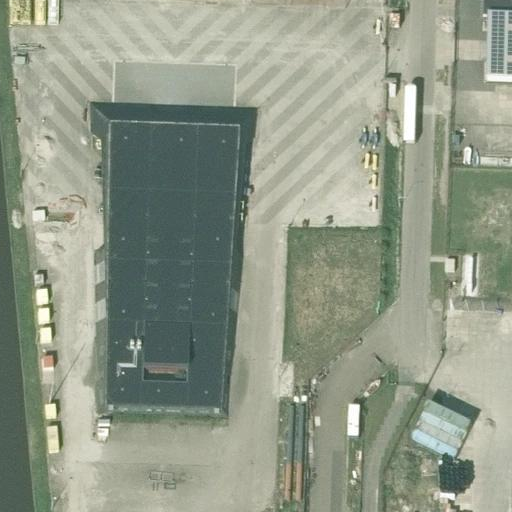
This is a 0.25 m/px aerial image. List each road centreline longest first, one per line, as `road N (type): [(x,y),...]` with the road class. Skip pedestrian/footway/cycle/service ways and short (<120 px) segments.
road 1 (unknown): [(191,452),(239,449),(258,396),(266,51)]
road 2 (unclassified): [(421,0),(410,370)]
